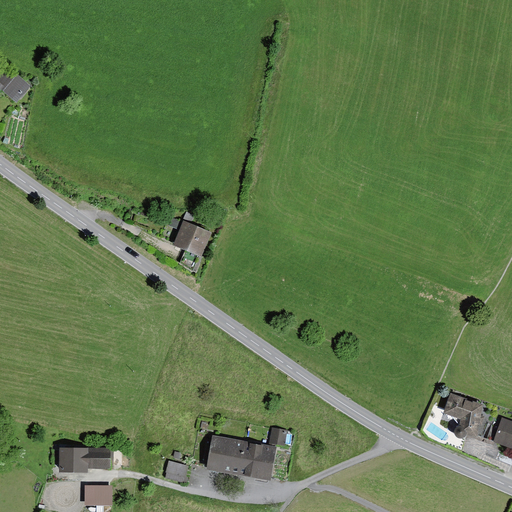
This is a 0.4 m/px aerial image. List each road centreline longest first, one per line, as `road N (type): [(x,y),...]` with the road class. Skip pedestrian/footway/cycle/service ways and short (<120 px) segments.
road 1 (tertiary): [(0,163),(333,397),(408,442),(511,488)]
road 2 (track): [(91,477),(257,501),(305,482)]
road 3 (track): [(511,256),(469,316),(408,442)]
